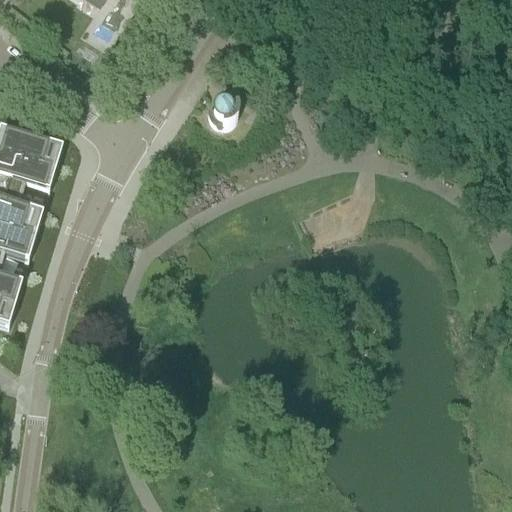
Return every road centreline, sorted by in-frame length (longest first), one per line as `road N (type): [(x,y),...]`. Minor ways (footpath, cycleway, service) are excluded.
road 1 (residential): [(23,511),(65,277),(125,156)]
road 2 (residential): [(125,156),(225,0)]
road 3 (residential): [(125,156),(0,61)]
